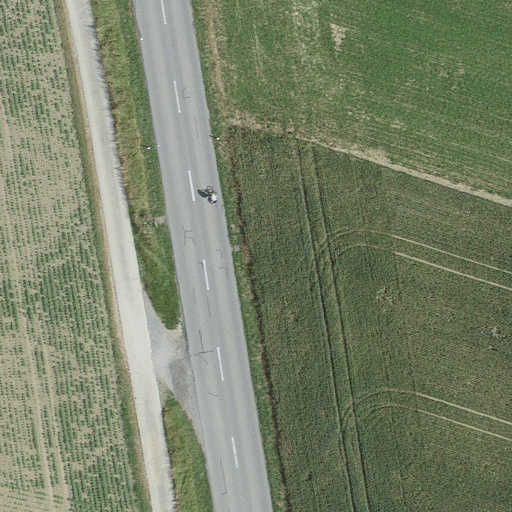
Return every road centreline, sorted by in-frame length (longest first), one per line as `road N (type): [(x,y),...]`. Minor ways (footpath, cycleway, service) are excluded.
road 1 (track): [(163,511),(77,0)]
road 2 (secondary): [(161,0),(243,511)]
road 3 (track): [(132,323),(226,402)]
